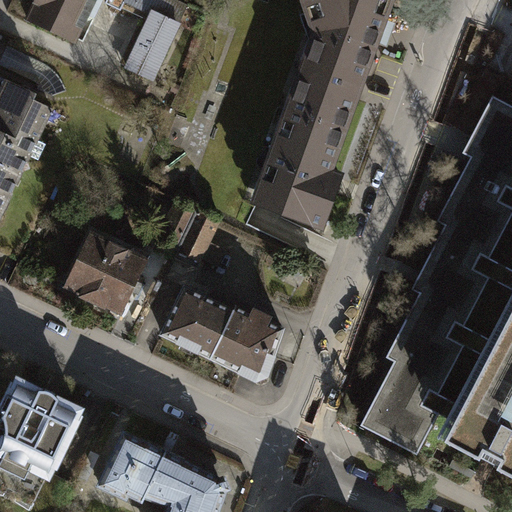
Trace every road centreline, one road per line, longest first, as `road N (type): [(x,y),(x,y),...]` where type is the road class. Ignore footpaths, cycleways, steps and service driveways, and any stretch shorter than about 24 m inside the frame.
road 1 (tertiary): [(295,459),(466,0)]
road 2 (residential): [(0,315),(295,459)]
road 3 (residential): [(295,459),(426,511)]
